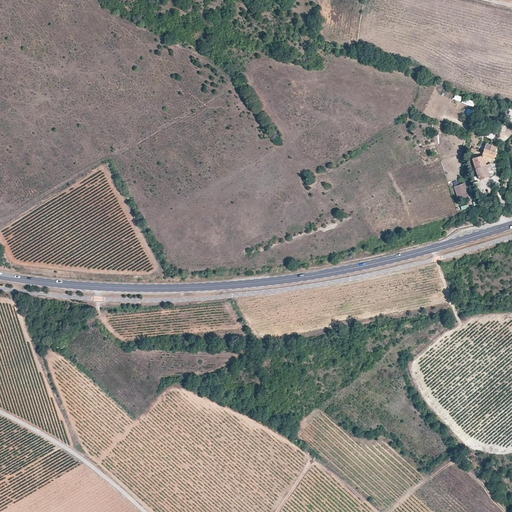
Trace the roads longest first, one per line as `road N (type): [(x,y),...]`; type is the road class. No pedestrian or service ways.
road 1 (tertiary): [(0,275),(158,289),(295,277),(511,224)]
road 2 (unclassified): [(145,511),(82,458),(0,412)]
